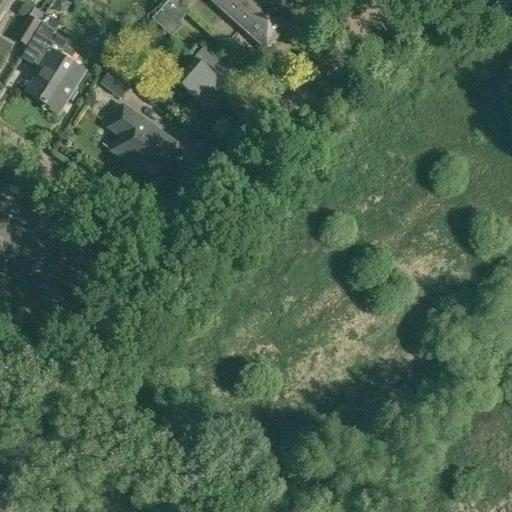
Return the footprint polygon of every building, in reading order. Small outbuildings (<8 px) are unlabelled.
[(63,0),(57,0),(54,5),(55,10),(60,13),(65,11),(67,7),(66,2),(63,0)] [(168,0),(151,19),(159,26),(170,15),(179,22),(188,13),(173,0),(168,0)] [(189,0),(181,0),(179,3),(187,10),(193,3),(189,0)] [(216,0),(214,2),(265,48),(291,19),(270,0),(216,0)] [(14,39),(27,47),(42,24),(29,16),(14,39)] [(50,110),(58,115),(76,86),(85,72),(72,64),(77,56),(74,54),(75,54),(64,47),(67,42),(54,34),(59,25),(46,17),(42,24),(27,47),(20,58),(40,70),(26,93),(51,108),(50,110)] [(0,65),(12,47),(0,39),(0,65)] [(174,81),(209,112),(238,79),(203,48),(174,81)] [(99,84),(121,100),(132,85),(111,70),(99,84)] [(112,151),(150,179),(175,144),(124,107),(108,129),(121,138),(112,151)] [(0,257),(6,259),(8,253),(15,221),(22,208),(2,197),(10,182),(3,178),(0,176),(0,257)] [(20,275),(57,283),(64,248),(38,242),(48,226),(54,229),(63,212),(43,199),(36,194),(26,211),(22,208),(15,221),(8,253),(23,257),(20,275)] [(0,511),(9,511),(23,454),(0,449),(0,511)]
